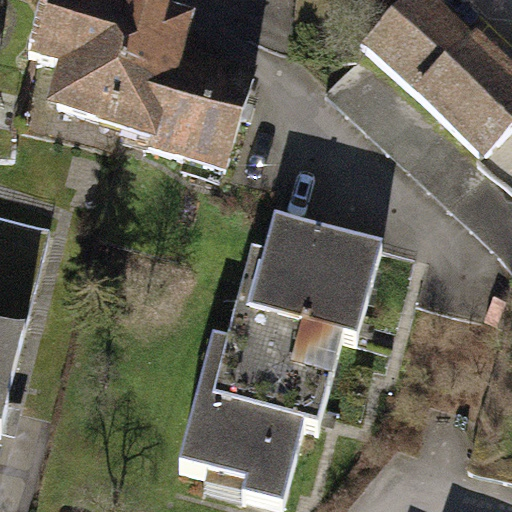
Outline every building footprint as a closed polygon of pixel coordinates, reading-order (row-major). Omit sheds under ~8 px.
[(62,112),(157,140),(187,38),(188,32),(84,0),(50,0),(32,61),(74,73),(62,112)] [(365,0),(304,0),(300,60),(361,65),(365,0)] [(511,76),(432,0),(416,0),(368,54),(489,162),(511,138),(511,76)] [(231,59),(187,38),(157,140),(153,153),(229,176),(257,80),(225,72),(231,59)] [(511,192),(367,59),(330,100),(511,268),(511,192)] [(53,237),(0,222),(0,449),(2,441),(6,442),(13,413),(9,412),(53,237)] [(386,252),(279,225),(262,292),(247,288),(235,336),(289,350),(282,379),(335,392),(346,346),(362,350),(386,252)] [(289,350),(235,336),(223,384),(208,380),(184,477),(291,504),(309,434),(323,438),(335,392),(282,379),(289,350)]
